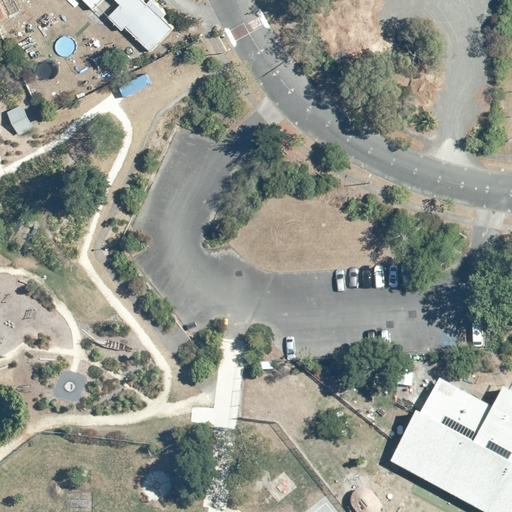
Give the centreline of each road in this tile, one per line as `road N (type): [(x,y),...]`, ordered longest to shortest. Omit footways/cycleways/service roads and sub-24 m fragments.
road 1 (residential): [(511,191),(437,178),(348,138),(281,79),(230,0)]
road 2 (track): [(451,0),(457,82),(437,178)]
